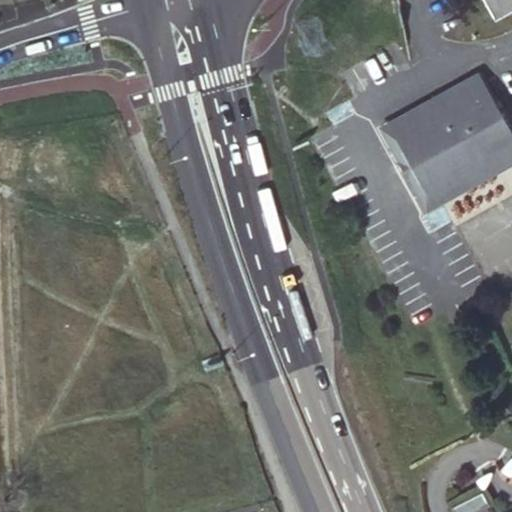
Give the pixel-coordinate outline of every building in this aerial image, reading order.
[(511,0),(482,0),(496,23),(511,12),(511,0)] [(511,129),(481,73),(390,124),(408,158),(400,162),(409,177),(416,173),(435,207),(511,164),(511,129)] [(390,124),(382,128),(400,162),(408,158),(390,124)] [(416,173),(409,177),(427,211),(435,207),(416,173)] [(224,368),(218,356),(202,365),(208,376),(224,368)]
